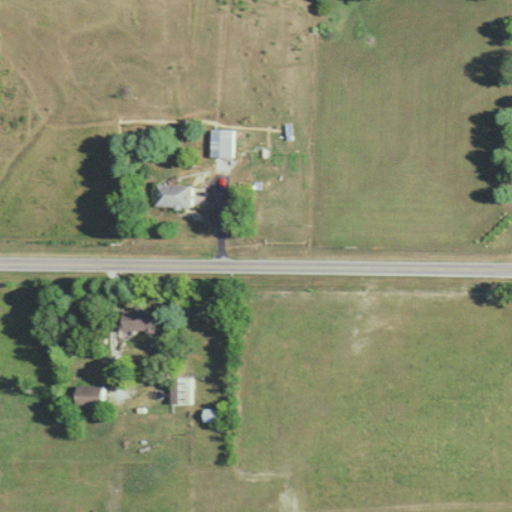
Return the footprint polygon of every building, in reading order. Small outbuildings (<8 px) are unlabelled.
[(212,129),(212,157),(234,157),(234,129),(212,129)] [(157,206),(191,206),(191,184),(157,184),(157,206)] [(122,330),(153,330),(153,309),(122,309),(122,330)] [(191,404),(191,377),(172,377),(172,404),(191,404)] [(75,406),(101,406),(101,386),(75,386),(75,406)] [(205,422),(220,422),(220,409),(205,409),(205,422)]
